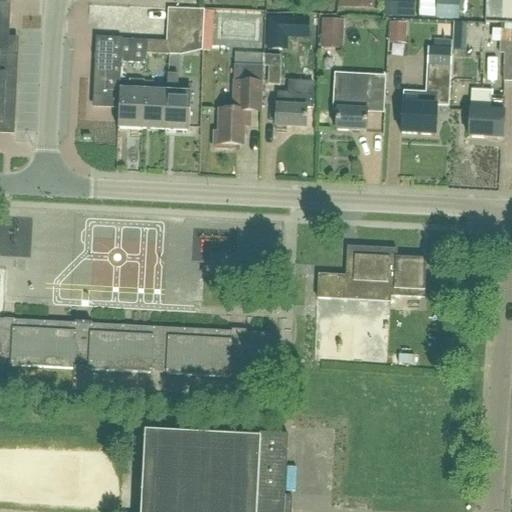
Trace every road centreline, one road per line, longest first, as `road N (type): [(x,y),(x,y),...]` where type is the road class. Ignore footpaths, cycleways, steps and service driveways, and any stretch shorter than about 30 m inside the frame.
road 1 (residential): [(511,212),(44,185)]
road 2 (residential): [(491,511),(511,212)]
road 3 (residential): [(44,185),(56,0)]
